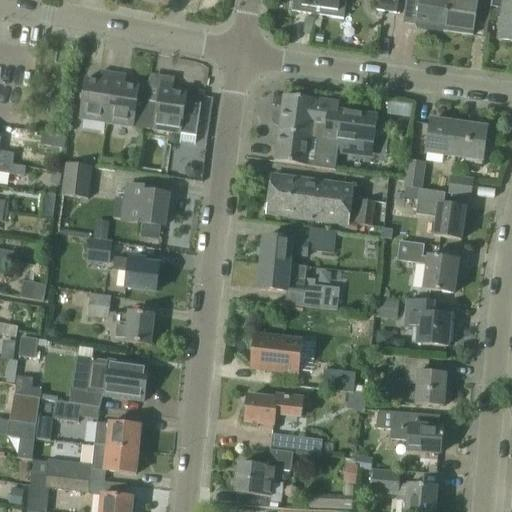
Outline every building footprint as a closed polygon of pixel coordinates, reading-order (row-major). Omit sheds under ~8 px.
[(398,0),(296,0),(296,1),(293,1),(291,13),(343,20),(345,0),(378,0),(377,12),(396,15),(398,0)] [(449,0),(406,0),(405,7),(418,9),(415,30),(444,34),(449,0)] [(449,0),(444,34),(473,38),(476,16),(489,18),(491,8),(492,0),(449,0)] [(492,0),(491,8),(502,10),(498,42),(511,43),(511,6),(509,6),(509,0),(492,0)] [(303,34),(312,36),(314,20),(305,19),(303,34)] [(79,120),(106,124),(114,75),(101,73),(99,83),(84,81),(79,120)] [(114,75),(106,124),(143,130),(147,105),(138,103),(140,89),(125,87),(126,77),(114,75)] [(147,105),(143,130),(144,130),(143,136),(149,137),(150,131),(181,135),(180,142),(195,144),(200,110),(185,108),(187,96),(172,94),(173,83),(160,81),(157,104),(147,103),(147,105)] [(275,163),(335,172),(339,142),(373,147),(377,116),(337,111),(338,104),(284,97),(275,163)] [(411,106),(401,105),(399,118),(410,119),(411,106)] [(459,127),(430,123),(426,154),(427,155),(426,161),(442,163),(443,157),(454,158),(459,127)] [(459,127),(454,158),(466,160),(465,166),(481,169),(487,130),(459,127)] [(40,147),(64,151),(65,146),(65,139),(42,135),(40,147)] [(405,189),(440,194),(440,193),(449,194),(451,179),(424,174),(425,165),(410,163),(405,189)] [(0,174),(9,176),(10,166),(0,164),(0,174)] [(66,165),(66,169),(62,197),(88,201),(92,169),(66,165)] [(269,196),(350,207),(351,201),(353,188),(271,177),(269,196)] [(472,182),(451,179),(449,194),(470,197),(472,182)] [(123,223),(139,225),(163,228),(168,197),(144,193),(145,189),(127,187),(123,223)] [(438,206),(440,194),(405,189),(403,199),(418,201),(416,215),(437,218),(434,237),(460,241),(465,210),(438,206)] [(269,196),(266,216),(347,227),(350,207),(269,196)] [(347,227),(358,228),(362,202),(351,201),(350,207),(347,227)] [(358,228),(372,230),(375,204),(362,202),(358,228)] [(289,268),(289,267),(290,256),(306,258),(308,251),(333,255),(337,234),(322,232),(312,230),(309,244),(291,241),(264,239),(261,265),(289,268)] [(380,240),(391,242),(393,232),(382,230),(380,240)] [(110,246),(89,243),(87,262),(108,265),(110,246)] [(458,263),(428,258),(423,258),(424,248),(400,244),(398,263),(427,267),(423,291),(453,295),(458,263)] [(127,274),(125,290),(156,293),(159,267),(145,265),(145,262),(128,260),(128,261),(114,260),(112,272),(127,274)] [(305,270),(289,268),(261,265),(259,290),(285,293),(286,293),(286,292),(303,294),(302,309),(335,313),(338,289),(314,287),(315,281),(304,280),(305,270)] [(22,283),(20,300),(44,304),(46,287),(22,283)] [(90,296),(87,318),(106,321),(110,299),(90,296)] [(376,319),(398,320),(398,299),(376,299),(376,319)] [(407,302),(407,304),(405,329),(418,330),(416,346),(448,348),(450,318),(427,316),(428,304),(407,302)] [(111,342),(126,344),(125,345),(150,347),(153,317),(129,314),(129,316),(114,315),(111,342)] [(18,329),(4,326),(2,337),(5,337),(16,339),(17,336),(18,329)] [(255,337),(251,370),(297,375),(301,342),(285,340),(284,337),(277,336),(275,339),(255,337)] [(34,341),(21,339),(19,358),(32,360),(34,341)] [(14,353),(1,352),(0,360),(13,361),(14,353)] [(148,368),(108,362),(108,363),(92,361),(91,362),(77,360),(71,406),(97,409),(101,397),(104,397),(103,398),(143,404),(148,368)] [(446,376),(428,375),(428,362),(406,360),(404,385),(417,386),(415,406),(443,408),(446,376)] [(321,391),(353,394),(353,387),(355,375),(323,371),(321,391)] [(353,387),(353,394),(367,396),(367,389),(353,387)] [(247,399),(245,423),(258,424),(257,429),(273,431),(273,426),(274,426),(275,416),(294,418),(296,400),(265,397),(264,401),(247,399)] [(12,421),(33,425),(36,405),(15,401),(13,414),(12,421)] [(55,403),(52,421),(76,424),(76,418),(97,421),(98,410),(71,406),(55,403)] [(407,452),(440,455),(442,430),(421,428),(422,416),(393,414),(391,442),(408,443),(407,452)] [(33,425),(12,421),(10,421),(7,436),(22,439),(18,458),(30,460),(37,426),(33,425)] [(138,453),(141,428),(109,424),(109,426),(99,425),(96,448),(138,453)] [(269,451),(270,451),(293,454),(319,457),(321,442),(271,436),(269,451)] [(96,448),(93,471),(136,476),(138,453),(96,448)] [(269,451),(268,456),(266,469),(264,469),(264,467),(240,464),(238,481),(234,481),(233,492),(237,493),(237,495),(249,497),(247,508),(267,510),(277,510),(278,505),(282,502),(284,488),(280,484),(280,483),(278,483),(279,472),(290,474),(293,454),(270,451),(269,451)] [(46,478),(87,482),(88,466),(48,461),(47,463),(32,462),(31,476),(46,478)] [(435,511),(437,489),(408,486),(398,486),(399,473),(373,471),(371,494),(397,496),(397,501),(406,501),(405,511),(435,511)] [(46,478),(45,490),(49,490),(89,495),(90,482),(87,482),(46,478)] [(101,496),(125,499),(126,486),(90,482),(89,495),(88,496),(101,497),(101,496)] [(344,496),(344,497),(352,498),(353,498),(353,487),(344,487),(344,490),(344,496)] [(8,505),(21,507),(23,491),(11,489),(8,505)] [(131,511),(133,500),(125,499),(101,496),(101,497),(99,511),(131,511)] [(352,511),(352,498),(344,497),(308,496),(307,510),(352,511)]
